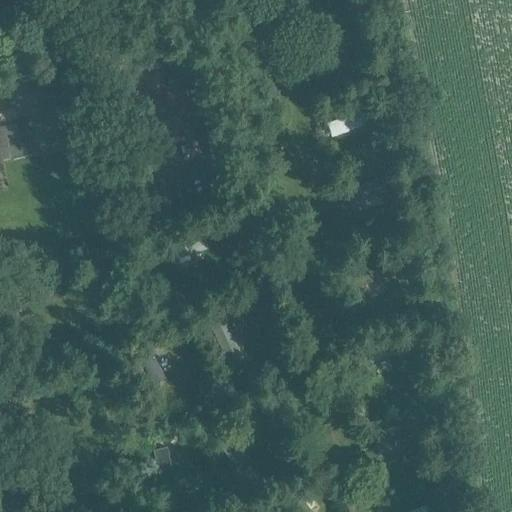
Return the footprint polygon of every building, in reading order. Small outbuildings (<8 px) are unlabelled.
[(248,0),(220,0),(234,15),(250,1),(248,0)] [(0,111),(10,110),(6,91),(0,92),(0,111)] [(371,109),(340,121),(325,126),(331,140),(376,123),(371,109)] [(3,161),(11,159),(33,155),(26,123),(5,127),(0,128),(0,162),(3,162),(3,161)] [(168,249),(173,263),(206,252),(202,238),(168,249)] [(350,293),(393,274),(386,260),(344,279),(350,293)] [(219,317),(208,323),(223,353),(234,348),(219,317)] [(365,354),(369,365),(401,354),(397,343),(365,354)] [(56,396),(1,385),(0,389),(0,423),(49,433),(56,396)] [(412,423),(372,434),(375,449),(416,438),(412,423)] [(167,448),(153,451),(164,501),(178,498),(167,448)] [(0,511),(20,511),(5,480),(0,481),(0,511)] [(289,510),(290,511),(311,511),(302,500),(289,510)]
